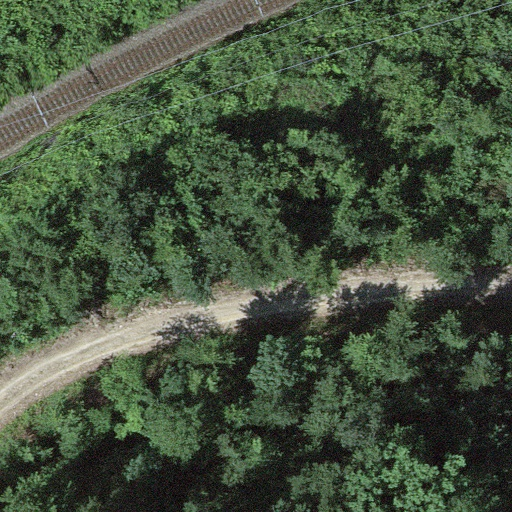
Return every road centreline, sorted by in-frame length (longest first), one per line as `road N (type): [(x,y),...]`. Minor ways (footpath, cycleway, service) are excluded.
road 1 (track): [(19,392),(109,291),(170,252),(390,164),(511,129)]
road 2 (track): [(0,407),(78,361),(237,310),(511,290)]
